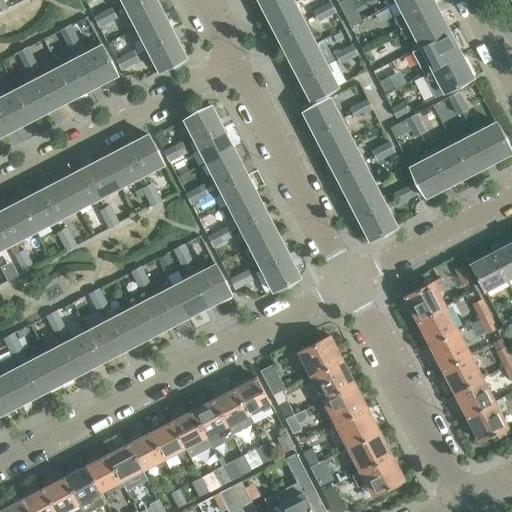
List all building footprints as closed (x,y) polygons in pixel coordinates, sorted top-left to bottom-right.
[(163,15),(155,0),(141,0),(126,8),(137,29),(163,15)] [(291,0),(258,0),(267,15),(293,2),(291,0)] [(342,0),(338,3),(344,14),(355,8),(351,0),(342,0)] [(393,18),(398,28),(437,8),(432,0),(396,0),(396,1),(402,13),(393,18)] [(293,2),(267,15),(278,36),(304,23),(293,2)] [(331,4),(322,8),(327,18),(336,13),(331,4)] [(327,18),(322,8),(313,13),(318,22),(327,18)] [(413,34),(420,46),(449,31),(437,8),(398,28),(404,38),(413,34)] [(103,13),(108,23),(117,19),(112,9),(103,13)] [(103,13),(94,18),(99,28),(108,23),(103,13)] [(148,50),(174,37),(163,15),(137,29),(148,50)] [(304,23),(278,36),(289,58),(315,45),(304,23)] [(59,31),(63,40),(73,35),(68,26),(59,31)] [(422,74),(460,54),(449,31),(420,46),(426,58),(416,63),(422,74)] [(73,35),(63,40),(68,49),(77,44),(73,35)] [(185,58),(174,37),(148,50),(159,71),(185,58)] [(101,45),(79,57),(94,86),(104,81),(105,82),(116,76),(101,45)] [(315,45),(289,58),(300,80),(327,67),(315,45)] [(353,47),(344,51),(349,61),(357,56),(353,47)] [(16,53),(20,62),(30,57),(26,48),(16,53)] [(340,65),(349,61),(344,51),(335,56),(340,65)] [(125,56),(129,66),(138,61),(134,52),(125,56)] [(434,97),(444,92),(473,77),(460,54),(422,74),(434,97)] [(125,56),(116,61),(120,70),(129,66),(125,56)] [(30,57),(20,62),(25,71),(35,66),(30,57)] [(79,57),(58,68),(73,98),(85,92),(84,91),(94,86),(79,57)] [(327,67),(300,80),(311,101),(337,87),(327,67)] [(58,68),(36,79),(51,108),(61,102),(61,103),(73,98),(58,68)] [(379,81),(385,91),(395,86),(390,76),(379,81)] [(15,90),(30,120),(42,114),(42,112),(51,108),(36,79),(15,90)] [(15,90),(0,97),(0,114),(8,130),(18,124),(19,126),(30,120),(15,90)] [(448,97),(452,106),(462,101),(458,92),(448,97)] [(303,111),(304,112),(314,132),(341,119),(330,97),(303,111)] [(367,100),(359,105),(363,114),(372,109),(367,100)] [(462,101),(452,106),(457,115),(467,110),(462,101)] [(404,102),(392,108),(396,116),(408,110),(404,102)] [(363,114),(359,105),(350,109),(354,118),(363,114)] [(185,119),(185,120),(196,141),(221,128),(210,106),(185,119)] [(424,112),(428,120),(436,116),(432,108),(424,112)] [(406,119),(410,128),(420,123),(416,114),(406,119)] [(341,119),(314,132),(325,154),(352,140),(341,119)] [(473,133),(489,162),(499,157),(499,158),(511,152),(496,122),(473,133)] [(425,132),(420,123),(410,128),(415,137),(425,132)] [(196,141),(207,162),(233,149),(221,128),(196,141)] [(169,143),(162,131),(155,135),(161,147),(169,143)] [(452,144),(468,175),(480,168),(479,167),(489,162),(473,133),(452,144)] [(133,141),(126,145),(141,175),(162,164),(148,135),(134,142),(133,141)] [(352,140),(325,154),(336,175),(363,161),(352,140)] [(389,142),(380,147),(385,157),(394,152),(389,142)] [(173,148),(178,158),(187,153),(182,143),(173,148)] [(431,155),(446,185),(456,179),(457,180),(468,175),(452,144),(431,155)] [(119,150),(105,157),(119,186),(141,175),(126,145),(118,149),(119,150)] [(385,157),(380,147),(371,152),(376,161),(385,157)] [(173,148),(163,153),(169,163),(178,158),(173,148)] [(207,162),(218,184),(244,170),(233,149),(207,162)] [(409,166),(425,197),(438,191),(437,189),(446,185),(431,155),(409,166)] [(90,163),(83,167),(98,197),(119,186),(105,157),(91,164),(90,163)] [(363,161),(336,175),(347,197),(374,184),(363,161)] [(62,179),(77,208),(98,197),(83,167),(76,171),(76,172),(62,179)] [(244,170),(218,184),(229,205),(255,192),(244,170)] [(48,185),(41,189),(55,219),(77,208),(62,179),(48,186),(48,185)] [(146,198),(155,193),(151,184),(141,189),(146,198)] [(374,184),(347,197),(359,219),(385,205),(374,184)] [(411,184),(402,189),(407,199),(416,194),(411,184)] [(195,191),(199,201),(209,196),(203,186),(195,191)] [(19,201),(34,230),(55,219),(41,189),(33,193),(34,194),(19,201)] [(407,199),(402,189),(393,193),(398,203),(407,199)] [(195,191),(186,195),(191,205),(199,201),(195,191)] [(229,205),(240,227),(266,213),(255,192),(229,205)] [(146,198),(150,207),(160,202),(155,193),(146,198)] [(100,200),(104,208),(99,211),(103,220),(113,215),(108,206),(110,205),(106,197),(100,200)] [(5,207),(0,209),(0,215),(13,241),(34,230),(19,201),(6,208),(5,207)] [(385,205),(359,219),(361,224),(370,240),(396,226),(385,205)] [(266,213),(240,227),(251,248),(277,235),(266,213)] [(0,247),(13,241),(0,215),(0,247)] [(103,220),(108,229),(117,224),(113,215),(103,220)] [(60,242),(70,237),(66,228),(56,233),(60,242)] [(217,233),(221,243),(230,239),(226,229),(217,233)] [(217,233),(208,238),(213,247),(221,243),(217,233)] [(251,248),(262,269),(288,256),(277,235),(251,248)] [(60,242),(65,251),(74,245),(70,237),(60,242)] [(511,241),(491,253),(505,279),(511,274),(511,241)] [(172,249),(177,258),(187,253),(182,244),(172,249)] [(18,264),(28,259),(23,250),(13,255),(18,264)] [(187,253),(177,258),(182,267),(192,261),(187,253)] [(491,253),(470,264),(483,290),(505,279),(491,253)] [(288,256),(262,269),(273,290),(299,277),(288,256)] [(18,264),(22,273),(32,268),(28,259),(18,264)] [(194,275),(208,304),(218,299),(218,300),(230,293),(215,264),(194,275)] [(471,280),(464,265),(455,270),(462,284),(471,280)] [(130,271),(135,280),(145,275),(140,266),(130,271)] [(238,275),(243,285),(252,280),(247,271),(238,275)] [(145,275),(135,280),(139,289),(149,284),(145,275)] [(194,275),(172,286),(188,316),(199,310),(199,309),(208,304),(194,275)] [(238,275),(229,279),(234,289),(243,285),(238,275)] [(404,296),(417,321),(445,306),(432,281),(404,296)] [(150,297),(165,326),(176,321),(176,322),(188,316),(172,286),(150,297)] [(88,294),(92,303),(102,298),(97,289),(88,294)] [(150,297),(129,308),(145,338),(157,332),(156,331),(165,326),(150,297)] [(102,298),(92,303),(97,311),(106,307),(102,298)] [(473,305),(479,318),(488,314),(481,300),(473,305)] [(417,321),(429,344),(457,330),(445,306),(417,321)] [(107,319),(123,349),(133,343),(134,344),(145,338),(129,308),(107,319)] [(45,316),(50,325),(60,320),(55,311),(45,316)] [(488,314),(479,318),(487,332),(495,328),(488,314)] [(107,319),(86,330),(102,361),(114,354),(114,353),(123,349),(107,319)] [(60,320),(50,325),(54,334),(64,329),(60,320)] [(65,342),(80,371),(90,365),(91,366),(102,361),(86,330),(65,342)] [(429,344),(441,368),(470,354),(457,330),(429,344)] [(3,338),(8,347),(18,342),(13,333),(3,338)] [(312,375),(342,359),(337,350),(336,351),(327,335),(299,350),(312,375)] [(18,342),(8,347),(12,356),(22,351),(18,342)] [(65,342),(44,353),(59,383),(72,377),(71,376),(80,371),(65,342)] [(503,366),(511,362),(511,361),(505,347),(496,352),(503,366)] [(44,353),(22,364),(38,393),(48,388),(48,389),(59,383),(44,353)] [(441,368),(454,393),(482,378),(470,354),(441,368)] [(324,398),(353,384),(344,368),(346,367),(342,359),(312,375),(324,398)] [(511,362),(503,366),(510,381),(511,379),(511,362)] [(1,376),(17,405),(29,399),(28,398),(38,393),(22,364),(1,376)] [(278,405),(286,401),(281,391),(285,388),(273,364),(267,367),(260,371),(267,386),(278,405)] [(1,376),(0,376),(0,412),(5,410),(6,411),(17,405),(1,376)] [(236,387),(234,388),(249,414),(270,403),(256,376),(247,381),(246,378),(235,384),(236,387)] [(466,416),(494,401),(482,378),(454,393),(466,416)] [(337,422),(367,407),(363,398),(361,399),(353,384),(324,398),(337,422)] [(249,414),(234,388),(226,392),(224,390),(214,395),(215,398),(213,399),(227,426),(249,414)] [(501,397),(494,401),(466,416),(479,440),(490,434),(491,435),(496,433),(498,437),(510,431),(499,410),(506,406),(501,397)] [(194,409),(192,410),(206,436),(227,426),(213,399),(206,403),(205,400),(193,407),(194,409)] [(278,405),(285,419),(294,415),(286,401),(278,405)] [(350,446),(378,431),(370,416),(371,415),(367,407),(337,422),(350,446)] [(206,436),(192,410),(183,414),(182,412),(172,417),(173,420),(171,421),(185,448),(206,436)] [(285,419),(293,434),(301,429),(294,415),(285,419)] [(152,431),(150,432),(164,459),(185,448),(171,421),(162,425),(161,423),(151,428),(152,431)] [(362,470),(392,454),(387,446),(386,447),(378,431),(350,446),(362,470)] [(130,442),(129,443),(143,470),(164,459),(150,432),(141,436),(140,434),(129,439),(130,442)] [(293,447),(286,433),(277,438),(284,452),(293,447)] [(143,470),(129,443),(120,447),(119,445),(108,450),(109,453),(107,454),(121,481),(143,470)] [(263,463),(272,458),(264,444),(255,448),(263,463)] [(302,453),(310,467),(319,462),(311,448),(302,453)] [(296,452),(283,459),(295,482),(307,475),(296,452)] [(88,464),(86,465),(100,492),(121,481),(107,454),(99,458),(97,456),(87,462),(88,464)] [(367,479),(375,494),(403,479),(395,463),(396,463),(392,454),(362,470),(355,473),(360,483),(367,479)] [(242,474),(251,469),(243,455),(234,460),(242,474)] [(319,462),(310,467),(318,481),(320,486),(333,479),(323,460),(319,462)] [(100,492),(86,465),(77,469),(76,467),(66,472),(67,475),(65,476),(79,503),(100,492)] [(220,485),(229,481),(222,466),(213,470),(220,485)] [(46,486),(44,487),(56,511),(61,511),(70,508),(71,511),(78,511),(82,510),(79,503),(65,476),(56,481),(55,478),(44,484),(46,486)] [(199,496),(208,492),(201,477),(192,482),(199,496)] [(230,487),(241,510),(242,511),(249,511),(255,509),(241,481),(230,487)] [(323,491),(333,511),(341,511),(346,510),(333,486),(323,491)] [(25,497),(22,498),(29,511),(56,511),(44,487),(35,492),(33,489),(23,494),(25,497)] [(237,511),(241,510),(230,487),(219,493),(228,511),(237,511)] [(280,504),(284,511),(313,511),(303,492),(290,499),(284,488),(274,493),(280,504)] [(178,507),(187,503),(179,489),(171,493),(178,507)] [(29,511),(22,498),(14,503),(12,500),(2,506),(3,508),(1,510),(2,511),(29,511)] [(207,499),(197,504),(200,511),(207,511),(213,509),(207,499)] [(164,511),(158,500),(149,504),(150,506),(138,511),(164,511)]
